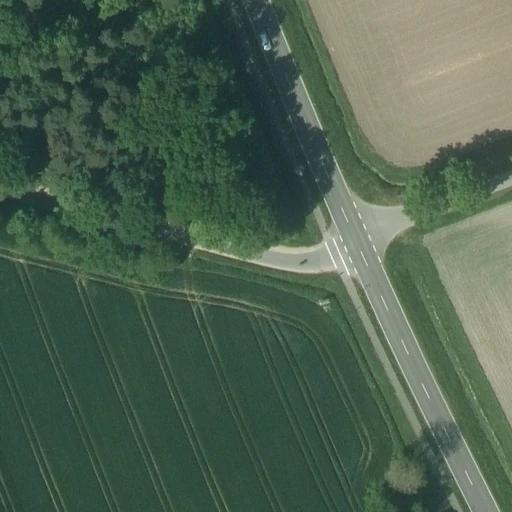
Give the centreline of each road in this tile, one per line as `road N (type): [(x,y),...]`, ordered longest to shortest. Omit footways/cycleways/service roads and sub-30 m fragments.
road 1 (unclassified): [(0,189),(306,266),(358,245)]
road 2 (tertiary): [(358,245),(485,511)]
road 3 (tertiary): [(254,0),(358,245)]
road 4 (unclassified): [(358,245),(511,178)]
